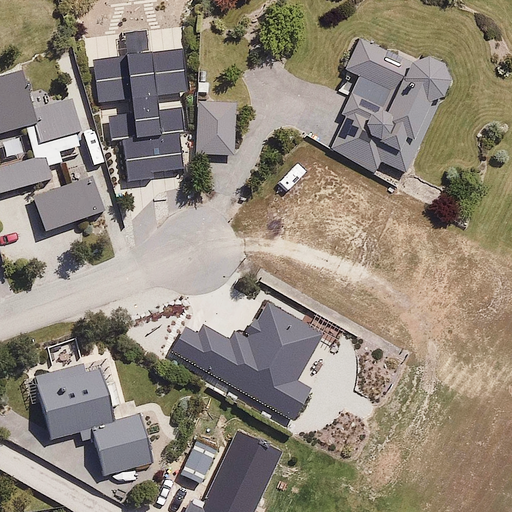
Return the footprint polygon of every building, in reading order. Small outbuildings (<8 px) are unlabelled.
[(118,138),(124,183),(184,175),(175,106),(153,109),(151,95),(184,91),(178,46),(150,49),(147,29),(120,32),(123,55),(88,60),(93,102),(124,98),(126,112),(106,115),(109,139),(118,138)] [(404,62),(356,40),(343,69),(389,90),(380,108),(349,94),(324,151),(372,173),(378,160),(403,171),(444,80),(435,62),(421,56),(404,62)] [(16,69),(0,73),(0,132),(22,127),(30,156),(0,164),(0,192),(48,179),(44,164),(82,153),(67,99),(27,110),(16,69)] [(234,102),(194,101),(191,154),(231,156),(234,102)] [(40,233),(99,211),(86,176),(27,198),(40,233)] [(318,336),(262,303),(242,339),(231,332),(227,339),(198,322),(192,332),(181,326),(166,351),(289,422),(307,391),(291,381),(318,336)] [(95,366),(33,383),(50,443),(87,433),(99,477),(149,463),(136,414),(110,422),(95,366)] [(222,448),(194,511),(254,511),(273,470),(222,448)]
